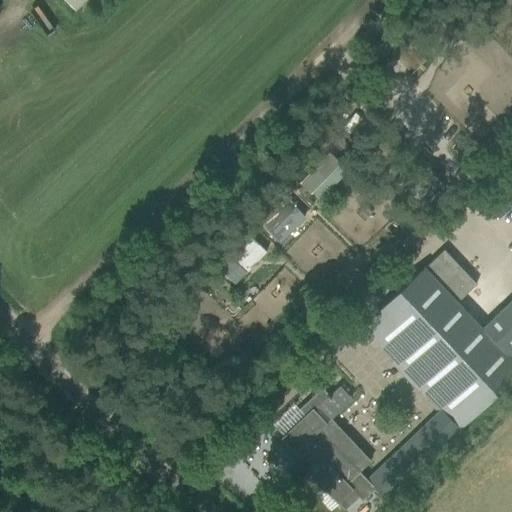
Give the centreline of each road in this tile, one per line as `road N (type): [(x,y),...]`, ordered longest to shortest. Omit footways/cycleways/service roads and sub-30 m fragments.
road 1 (track): [(376,0),(28,342)]
road 2 (unclassified): [(214,511),(0,311)]
road 3 (track): [(3,511),(116,426)]
